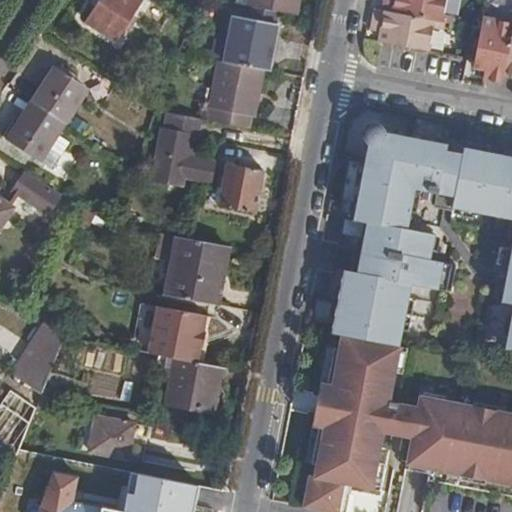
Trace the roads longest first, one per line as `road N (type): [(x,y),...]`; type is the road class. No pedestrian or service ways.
road 1 (residential): [(327,79),(244,511)]
road 2 (residential): [(327,79),(511,112)]
